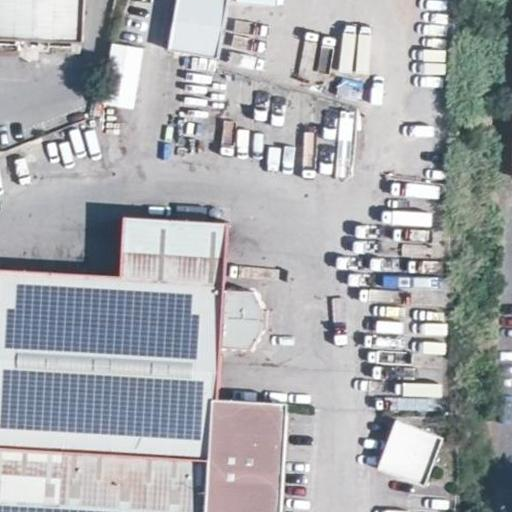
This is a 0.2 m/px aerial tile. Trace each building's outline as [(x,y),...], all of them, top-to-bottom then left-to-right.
[(0,0),(0,39),(85,43),(85,0),(0,0)] [(196,0),(192,48),(241,53),(247,0),(196,0)] [(136,44),(130,105),(160,108),(166,47),(136,44)] [(238,113),(240,83),(213,81),(211,111),(238,113)] [(256,291),(226,290),(230,224),(195,222),(196,208),(178,207),(177,221),(127,218),(124,277),(0,270),(0,275),(0,511),(272,511),(279,405),(221,401),(223,347),(253,349),(264,329),(265,310),(256,291)] [(445,437),(397,419),(379,469),(427,486),(445,437)]
